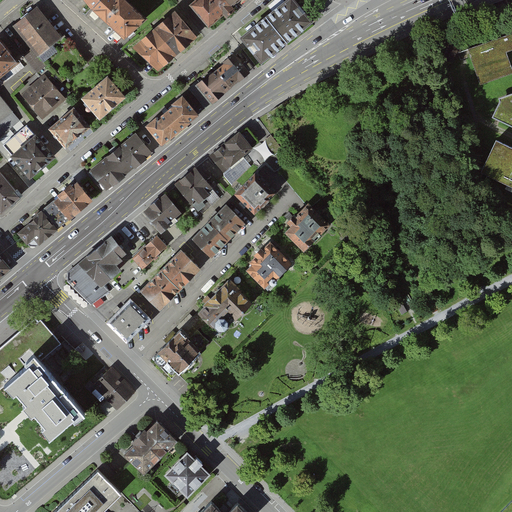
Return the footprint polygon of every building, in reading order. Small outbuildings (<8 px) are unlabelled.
[(92,0),(127,36),(151,19),(132,0),(92,0)] [(199,0),(196,3),(215,26),(245,0),(199,0)] [(290,0),(285,0),(240,38),(263,65),(311,24),(290,0)] [(37,2),(13,21),(61,83),(85,64),(37,2)] [(171,7),(133,42),(158,69),(196,34),(171,7)] [(511,33),(467,50),(480,86),(511,74),(511,68),(507,53),(511,51),(511,33)] [(9,34),(0,40),(0,94),(2,93),(0,90),(0,82),(29,60),(9,34)] [(231,56),(196,86),(212,106),(248,75),(231,56)] [(45,69),(21,89),(43,116),(67,96),(45,69)] [(114,73),(90,94),(109,115),(133,94),(114,73)] [(511,91),(499,96),(501,100),(493,117),(511,125),(511,91)] [(2,93),(0,94),(0,128),(18,115),(2,93)] [(183,97),(145,127),(161,147),(199,117),(183,97)] [(81,104),(57,125),(74,145),(99,125),(81,104)] [(8,140),(37,175),(62,153),(32,119),(8,140)] [(241,132),(209,156),(224,175),(245,159),(256,150),(241,132)] [(136,134),(90,170),(106,190),(152,154),(136,134)] [(266,159),(275,153),(266,140),(257,147),(266,159)] [(511,187),(511,148),(496,140),(481,172),(511,187)] [(245,159),(224,175),(225,177),(232,185),(252,167),(245,159)] [(195,169),(175,185),(195,209),(215,192),(195,169)] [(0,171),(0,203),(16,191),(0,171)] [(255,174),(235,194),(255,214),(275,195),(255,174)] [(76,182),(16,232),(25,244),(32,238),(36,244),(92,201),(76,182)] [(165,194),(143,213),(161,235),(178,221),(176,219),(182,214),(165,194)] [(227,206),(193,238),(212,258),(246,226),(227,206)] [(308,207),(283,233),(304,252),(329,227),(308,207)] [(91,306),(110,291),(105,286),(122,271),(117,266),(123,261),(121,259),(127,255),(111,237),(68,273),(67,282),(91,306)] [(157,238),(133,259),(142,269),(166,248),(157,238)] [(271,244),(245,270),(266,290),(292,264),(271,244)] [(181,251),(140,291),(159,310),(200,269),(181,251)] [(0,276),(10,268),(0,256),(0,276)] [(227,284),(199,312),(223,337),(252,309),(227,284)] [(130,299),(120,309),(117,306),(113,311),(115,314),(106,324),(127,345),(151,320),(130,299)] [(35,314),(0,344),(0,388),(7,383),(40,356),(57,341),(35,314)] [(180,332),(158,354),(180,375),(202,353),(180,332)] [(83,410),(40,356),(7,383),(50,437),(83,410)] [(112,367),(93,385),(116,408),(134,391),(112,367)] [(155,422),(120,456),(141,477),(176,443),(155,422)] [(187,452),(163,476),(187,500),(211,476),(187,452)] [(98,469),(53,511),(105,511),(123,495),(98,469)] [(251,511),(240,500),(227,511),(221,511),(212,502),(201,511),(251,511)]
